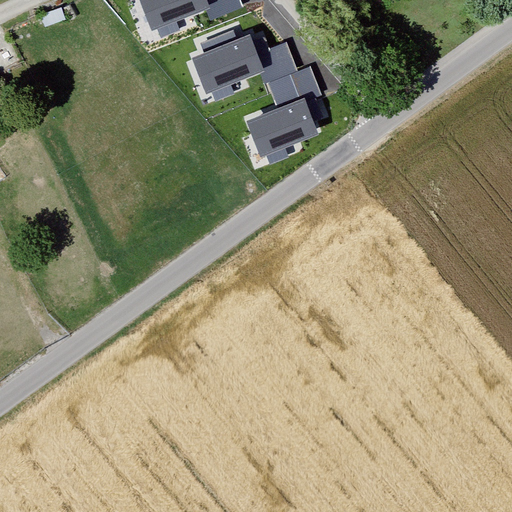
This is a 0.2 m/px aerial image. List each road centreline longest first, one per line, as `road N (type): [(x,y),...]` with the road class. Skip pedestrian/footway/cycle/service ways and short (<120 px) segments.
road 1 (unclassified): [(0,402),(388,122)]
road 2 (residential): [(388,122),(285,0)]
road 3 (unclassified): [(388,122),(511,29)]
